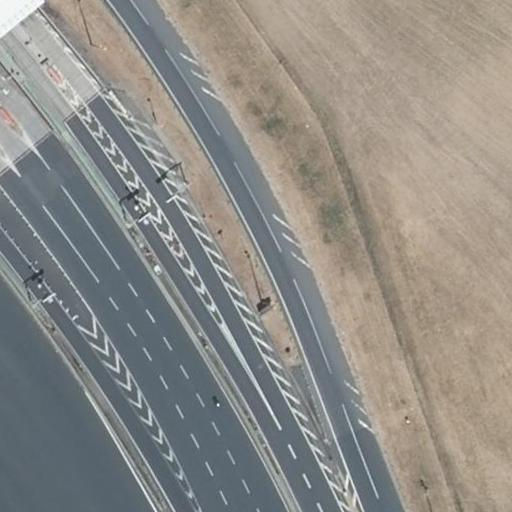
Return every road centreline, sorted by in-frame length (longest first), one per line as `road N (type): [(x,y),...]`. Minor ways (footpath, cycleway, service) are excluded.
road 1 (motorway): [(321,511),(278,422),(117,152),(0,0)]
road 2 (motorway): [(377,511),(272,249),(205,126),(122,0)]
road 3 (motorway): [(245,511),(141,325),(0,131)]
road 4 (motorway): [(0,368),(83,511)]
